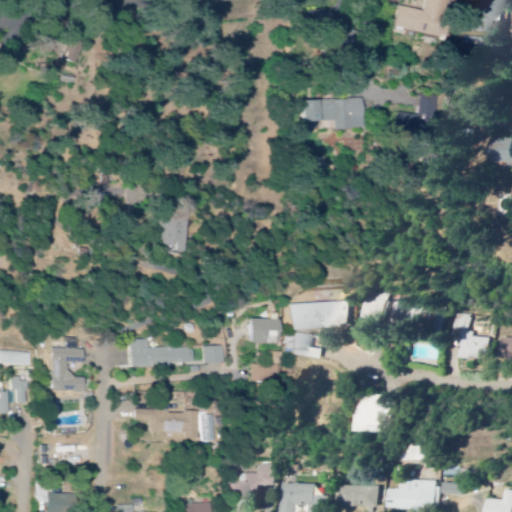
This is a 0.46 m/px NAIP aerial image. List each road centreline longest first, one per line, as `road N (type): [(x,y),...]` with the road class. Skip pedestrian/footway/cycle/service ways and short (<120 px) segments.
road 1 (residential): [(286,0),(0,16)]
road 2 (residential): [(511,392),(377,374),(335,352)]
